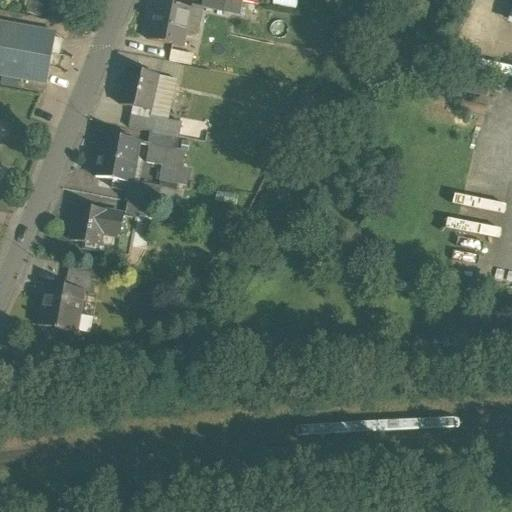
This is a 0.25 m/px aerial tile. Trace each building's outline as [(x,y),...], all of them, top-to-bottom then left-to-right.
[(225,0),(202,0),(201,8),(223,12),(225,0)] [(235,1),(229,0),(225,0),(223,12),(239,15),(242,2),(235,1)] [(191,10),(155,3),(153,14),(155,14),(150,42),(181,48),(183,36),(184,31),(187,32),(188,25),(191,10)] [(32,31),(0,24),(0,76),(23,81),(46,85),(55,35),(32,31)] [(198,27),(188,25),(187,32),(184,31),(183,36),(196,38),(198,27)] [(192,56),(171,52),(169,63),(190,67),(192,56)] [(157,78),(127,71),(120,107),(134,110),(132,115),(132,116),(142,117),(143,112),(149,113),(157,78)] [(142,117),(132,116),(132,115),(131,115),(128,130),(152,134),(155,120),(142,117)] [(180,125),(155,120),(152,134),(178,139),(180,125)] [(488,171),(496,142),(499,134),(471,126),(459,170),(473,174),(474,167),(488,171)] [(178,139),(152,134),(150,148),(166,151),(175,153),(176,152),(178,139)] [(139,143),(103,137),(95,179),(113,182),(114,183),(115,178),(131,181),(139,143)] [(166,151),(150,148),(147,165),(163,167),(166,151)] [(175,153),(166,151),(163,167),(160,182),(178,186),(186,187),(190,171),(181,170),(184,153),(176,152),(175,153)] [(131,181),(115,178),(114,183),(113,182),(111,190),(130,193),(131,184),(131,181)] [(159,189),(131,184),(130,193),(128,204),(155,209),(159,189)] [(155,209),(128,204),(125,216),(137,218),(152,221),(155,209)] [(106,214),(78,209),(75,224),(74,224),(70,243),(99,249),(106,214)] [(125,218),(122,218),(114,258),(129,261),(137,218),(125,216),(125,218)] [(101,273),(70,267),(68,279),(91,283),(91,284),(99,285),(101,273)] [(91,283),(68,279),(66,290),(83,293),(83,295),(89,296),(91,284),(91,283)] [(66,290),(47,287),(39,329),(77,336),(77,334),(76,334),(83,295),(83,293),(66,290)] [(89,296),(83,295),(76,334),(77,334),(89,336),(96,298),(89,296)]
